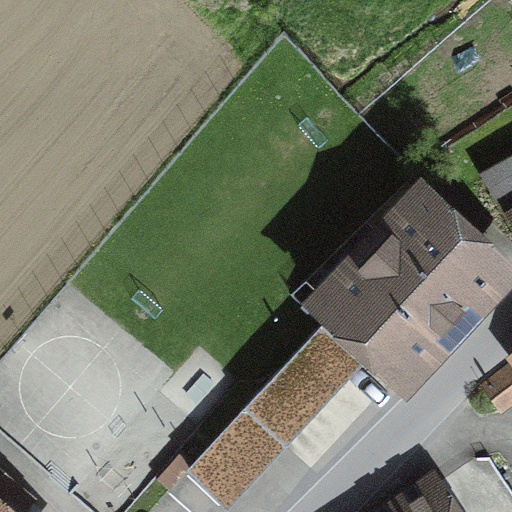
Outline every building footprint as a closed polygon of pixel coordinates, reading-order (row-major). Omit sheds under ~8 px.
[(511,161),(491,173),(511,209),(511,161)] [(401,370),(499,266),(416,188),(318,293),(401,370)] [(244,406),(285,445),(361,362),(320,324),(244,406)] [(188,470),(225,510),(285,445),(244,406),(188,470)] [(511,511),(511,508),(476,458),(397,511),(511,511)] [(18,511),(29,499),(0,473),(0,511),(18,511)] [(60,511),(101,511),(81,492),(60,511)]
